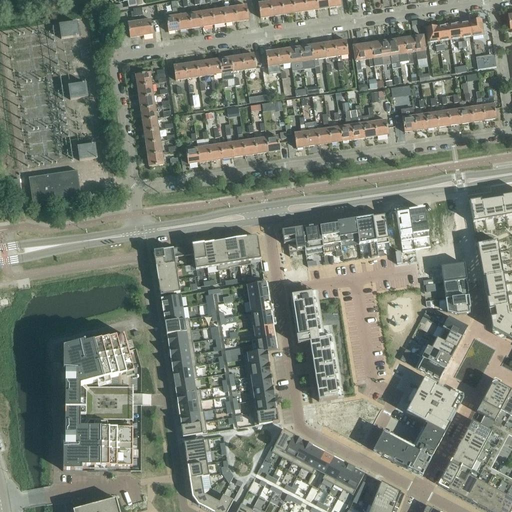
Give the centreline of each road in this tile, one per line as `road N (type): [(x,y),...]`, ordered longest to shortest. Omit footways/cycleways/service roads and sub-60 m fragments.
road 1 (residential): [(495,0),(117,57),(132,187)]
road 2 (residential): [(511,133),(132,187)]
road 3 (tertiary): [(265,213),(511,173)]
road 4 (residential): [(356,279),(375,383),(395,393),(360,457)]
road 5 (residential): [(360,457),(301,422),(278,292)]
road 6 (tertiary): [(0,256),(141,232)]
road 7 (residential): [(0,503),(139,484)]
road 8 (residential): [(490,372),(422,492)]
road 9 (tertiary): [(141,232),(265,213)]
